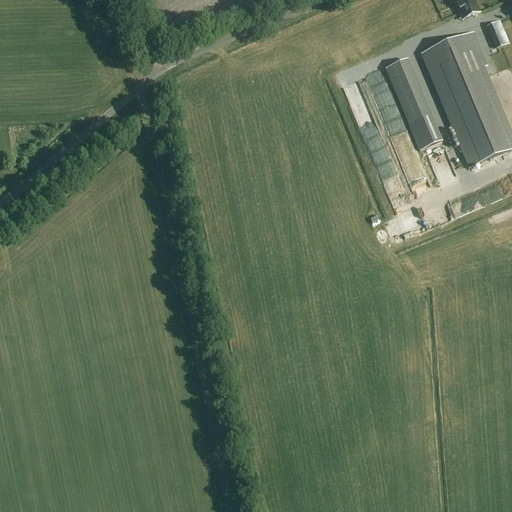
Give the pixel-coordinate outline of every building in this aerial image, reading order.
[(455,0),(454,0),(460,16),(470,12),(473,18),(480,15),(475,3),(474,3),(472,0),(455,0)] [(500,23),(489,28),(490,30),(492,36),(503,31),(501,26),(500,23)] [(511,152),(511,137),(483,69),(487,67),(473,34),(423,55),(471,169),(511,152)] [(385,71),(409,128),(410,128),(430,119),(432,118),(407,61),(385,71)] [(362,81),(348,87),(364,122),(377,116),(362,81)] [(420,154),(421,153),(441,145),(443,144),(432,118),(430,119),(410,128),(409,128),(420,154)] [(383,122),(368,127),(398,210),(413,205),(383,122)] [(449,170),(451,176),(461,172),(458,166),(449,170)]
